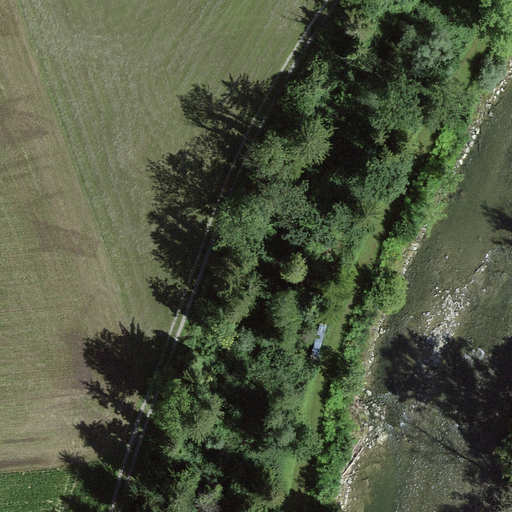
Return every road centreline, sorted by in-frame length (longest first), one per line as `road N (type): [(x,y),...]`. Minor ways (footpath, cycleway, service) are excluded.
road 1 (track): [(121,511),(137,441),(192,292),(267,116),(339,0)]
road 2 (track): [(511,9),(416,156),(336,330),(286,511)]
